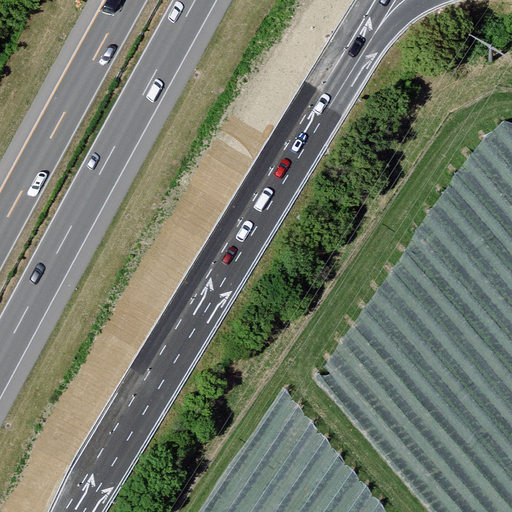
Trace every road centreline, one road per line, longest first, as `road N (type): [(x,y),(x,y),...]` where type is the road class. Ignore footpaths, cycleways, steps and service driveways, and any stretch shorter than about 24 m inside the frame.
road 1 (motorway): [(83,511),(336,97)]
road 2 (motorway): [(0,360),(195,0)]
road 3 (motorway): [(126,0),(0,231)]
road 4 (motorway): [(336,97),(427,0)]
